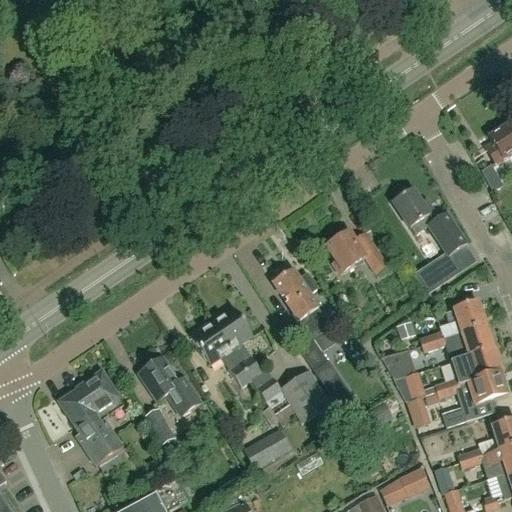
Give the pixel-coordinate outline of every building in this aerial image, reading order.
[(492,147),(485,152),(494,166),(505,159),(508,164),(511,160),(511,126),(489,142),(492,147)] [(420,206),(411,193),(402,199),(400,198),(396,201),(396,204),(392,206),(409,231),(410,230),(415,238),(429,229),(449,259),(466,248),(445,216),(438,220),(426,202),(420,206)] [(365,235),(353,243),(348,236),(326,250),(343,275),(362,262),(374,279),(389,270),(365,235)] [(446,256),(414,278),(427,296),(458,275),(446,256)] [(282,279),(273,286),(282,299),(291,312),(290,313),(298,324),(312,345),(320,339),(328,333),(330,329),(317,311),(310,300),(317,295),(306,279),(299,284),(292,273),(282,279)] [(486,328),(478,304),(452,312),(456,324),(440,329),(441,334),(444,342),(460,336),(486,328)] [(234,312),(212,327),(251,385),(268,410),(279,425),(284,432),(298,423),(301,428),(331,409),(309,374),(279,393),(266,373),(261,377),(240,346),(252,338),(234,312)] [(251,385),(212,327),(190,342),(208,368),(219,361),(240,392),(251,385)] [(398,331),(402,344),(415,340),(411,327),(398,331)] [(493,351),(486,328),(460,336),(467,360),(493,351)] [(443,342),(444,342),(441,334),(418,342),(422,355),(432,352),(430,346),(433,345),(431,339),(441,336),(443,342)] [(432,352),(422,355),(423,358),(446,351),(444,342),(443,342),(441,336),(431,339),(433,345),(430,346),(432,352)] [(313,346),(300,355),(314,375),(327,366),(313,346)] [(467,360),(450,365),(456,382),(457,386),(458,386),(459,388),(501,375),(497,363),(500,363),(497,352),(494,353),(493,351),(467,360)] [(143,374),(140,376),(159,405),(169,398),(183,419),(198,408),(181,383),(178,385),(172,375),(169,377),(160,363),(150,369),(149,368),(142,373),(143,374)] [(327,366),(314,375),(337,407),(350,398),(327,366)] [(80,391),(100,424),(112,416),(107,410),(120,401),(102,375),(80,391)] [(456,382),(446,385),(447,389),(445,390),(449,399),(455,397),(465,426),(497,415),(493,403),(508,399),(501,375),(459,388),(458,386),(457,386),(456,382)] [(447,389),(446,385),(432,389),(438,403),(449,399),(445,390),(447,389)] [(100,424),(80,391),(57,406),(78,437),(75,440),(95,470),(98,468),(105,478),(129,461),(105,426),(103,427),(100,424)] [(430,427),(421,401),(405,406),(415,433),(430,427)] [(268,410),(261,414),(270,429),(279,425),(268,410)] [(384,425),(376,411),(360,420),(368,435),(384,425)] [(175,441),(158,412),(143,420),(160,450),(175,441)] [(511,422),(490,429),(494,442),(477,447),(479,451),(481,458),(511,448),(511,422)] [(437,445),(448,441),(441,424),(430,428),(437,445)] [(254,474),(291,453),(279,433),(242,454),(254,474)] [(479,451),(468,455),(470,461),(468,462),(471,470),(481,467),(487,484),(506,478),(505,477),(511,474),(511,448),(481,458),(479,451)] [(470,461),(468,455),(455,459),(460,474),(471,470),(468,462),(470,461)] [(455,494),(447,470),(433,475),(442,499),(455,494)] [(430,492),(421,472),(398,482),(407,503),(430,492)] [(0,511),(9,511),(0,498),(0,489),(6,485),(0,477),(0,511)] [(246,492),(238,479),(222,490),(230,502),(246,492)] [(152,497),(125,511),(174,511),(186,506),(175,485),(152,497)] [(499,511),(497,505),(496,505),(494,499),(484,503),(486,509),(484,510),(484,511),(499,511)] [(382,511),(377,500),(359,507),(360,511),(382,511)]
